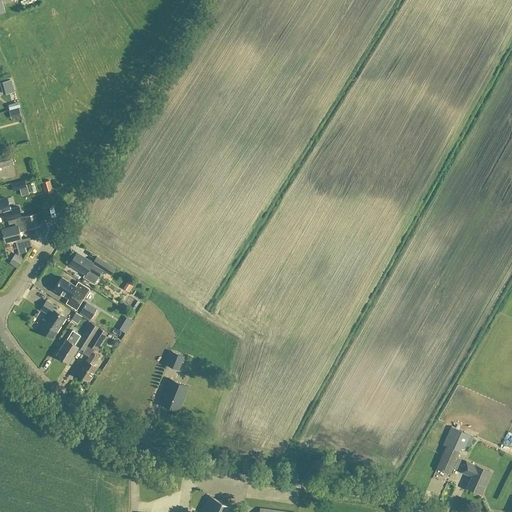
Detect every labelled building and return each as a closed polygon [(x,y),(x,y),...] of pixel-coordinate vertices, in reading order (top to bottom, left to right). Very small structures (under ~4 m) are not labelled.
[(7,91),(17,89),(16,81),(5,83),(7,91)] [(13,118),(24,115),(21,105),(11,108),(13,118)] [(0,166),(0,168),(13,165),(10,154),(0,156),(0,166)] [(44,195),(53,193),(49,181),(41,183),(44,195)] [(28,186),(26,182),(7,187),(9,191),(28,186)] [(0,200),(0,199),(0,215),(4,214),(6,221),(21,216),(18,207),(10,209),(7,199),(0,200)] [(36,214),(39,223),(49,220),(47,211),(36,214)] [(39,227),(36,214),(8,221),(10,228),(2,230),(5,242),(21,238),(19,231),(26,230),(39,227)] [(76,254),(69,265),(84,275),(83,278),(94,285),(98,278),(103,271),(111,276),(115,269),(101,261),(96,257),(92,264),(76,254)] [(78,283),(75,287),(61,278),(54,290),(68,299),(70,296),(80,303),(89,290),(78,283)] [(135,283),(130,280),(123,290),(129,294),(135,283)] [(43,324),(39,331),(51,339),(55,333),(65,318),(55,311),(57,308),(47,301),(41,310),(49,316),(43,324)] [(96,310),(86,304),(80,313),(90,319),(96,310)] [(80,340),(87,345),(98,329),(91,324),(80,340)] [(98,329),(87,345),(96,350),(106,334),(98,329)] [(80,337),(72,331),(66,340),(56,356),(68,363),(78,348),(74,346),(80,337)] [(178,371),(184,358),(170,352),(165,366),(178,371)] [(92,366),(98,357),(92,353),(86,362),(85,362),(76,375),(87,382),(96,368),(92,366)] [(178,412),(188,388),(169,380),(159,405),(178,412)] [(459,453),(460,450),(464,451),(468,442),(471,443),(473,437),(451,428),(443,446),(446,447),(459,453)] [(457,458),(459,453),(446,447),(436,469),(450,475),(452,469),(456,470),(461,460),(457,458)] [(476,467),(466,462),(461,473),(472,477),(467,489),(481,495),(491,472),(476,466),(476,467)] [(231,511),(233,509),(209,498),(202,511),(231,511)]
